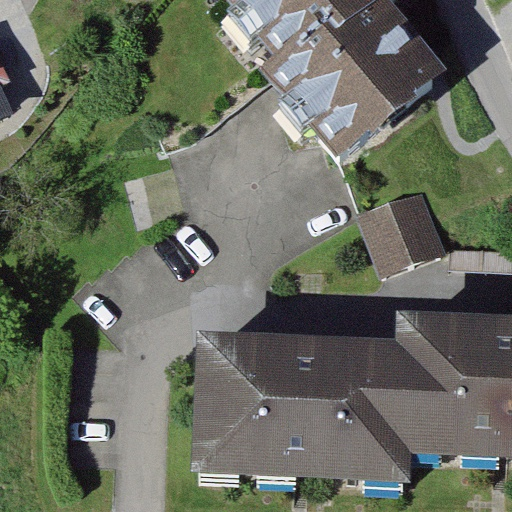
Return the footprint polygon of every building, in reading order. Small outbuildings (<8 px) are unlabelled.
[(456,93),(385,0),(218,0),(348,173),(456,93)] [(0,91),(0,129),(16,122),(0,91)] [(456,266),(434,198),(365,219),(387,288),(456,266)] [(398,359),(411,474),(511,477),(511,333),(399,330),(398,359)] [(410,498),(411,474),(398,359),(206,352),(201,491),(410,498)]
